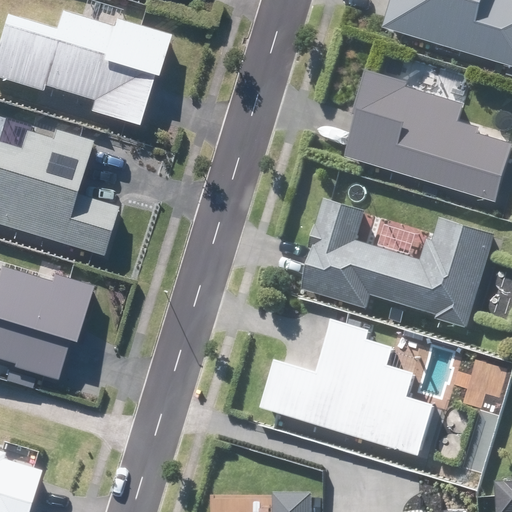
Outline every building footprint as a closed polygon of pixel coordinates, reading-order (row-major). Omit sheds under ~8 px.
[(511,0),(394,0),(386,27),(511,65),(511,0)] [(57,28),(10,14),(1,44),(0,43),(0,76),(45,91),(47,85),(97,100),(93,111),(141,126),(157,75),(161,77),(174,35),(119,18),(117,26),(63,10),(57,28)] [(411,82),(370,70),(356,115),(360,116),(347,156),(498,202),(511,154),(511,142),(481,133),(483,128),(461,121),(466,104),(409,87),(411,82)] [(0,223),(106,256),(121,206),(80,193),(96,141),(58,129),(55,139),(29,131),(24,148),(0,141),(0,223)] [(468,329),(497,234),(442,217),(435,240),(430,238),(423,259),(359,239),(368,210),(326,197),(311,247),(316,249),(303,288),(368,308),(373,294),(439,314),(437,319),(468,329)] [(0,358),(18,363),(17,366),(60,379),(72,340),(79,342),(96,285),(58,274),(56,281),(4,266),(0,280),(0,358)] [(278,359),(264,407),(421,455),(437,404),(411,396),(418,372),(391,364),(396,346),(371,339),(374,330),(336,318),(319,372),(278,359)] [(0,511),(27,511),(40,469),(10,460),(12,453),(0,449),(0,511)] [(511,511),(511,479),(495,481),(496,511),(511,511)] [(312,511),(312,493),(273,493),(272,511),(312,511)]
